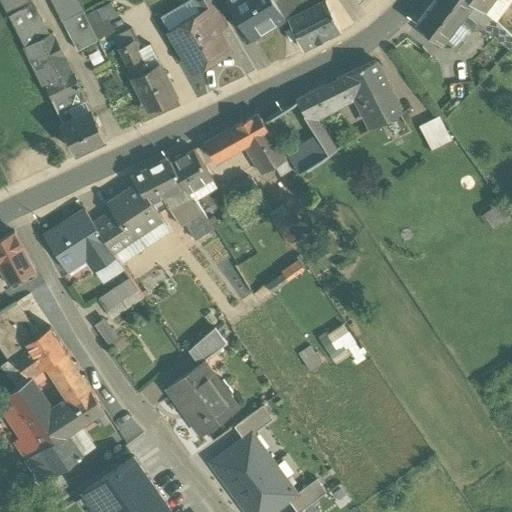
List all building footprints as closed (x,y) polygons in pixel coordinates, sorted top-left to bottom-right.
[(31,7),(27,0),(0,0),(0,4),(8,19),(31,7)] [(83,15),(74,0),(47,0),(77,56),(97,45),(85,21),(83,15)] [(269,0),(231,0),(227,2),(252,42),(284,23),(275,8),(269,0)] [(285,0),(269,0),(275,8),(286,1),(285,0)] [(438,0),(418,27),(430,37),(427,42),(435,48),(439,44),(443,47),(445,44),(466,19),(474,9),(463,0),(438,0)] [(463,0),(474,9),(483,15),(494,0),(463,0)] [(511,0),(494,0),(483,15),(495,25),(511,2),(511,0)] [(227,29),(211,1),(194,11),(200,20),(206,17),(216,35),(227,29)] [(113,6),(90,15),(101,41),(115,35),(110,22),(118,19),(113,6)] [(341,37),(325,6),(309,13),(324,44),(341,37)] [(31,7),(8,19),(25,52),(49,39),(31,7)] [(511,42),(495,26),(474,9),(466,19),(484,34),(510,54),(511,51),(511,42)] [(309,13),(285,25),(285,26),(287,25),(303,54),(324,44),(309,13)] [(200,20),(169,38),(178,54),(182,55),(188,66),(187,70),(190,74),(194,76),(201,72),(202,69),(209,65),(207,62),(214,58),(214,59),(217,60),(225,56),(226,52),(216,35),(206,17),(200,20)] [(484,34),(466,19),(445,44),(457,54),(470,37),(484,34)] [(130,34),(112,44),(117,56),(132,48),(132,49),(137,47),(130,34)] [(63,59),(52,38),(49,39),(25,52),(24,52),(36,78),(38,77),(45,91),(71,78),(62,59),(63,59)] [(132,48),(117,56),(132,85),(147,77),(132,49),(132,48)] [(375,67),(337,86),(346,105),(357,100),(375,134),(402,118),(375,67)] [(132,85),(131,85),(147,116),(175,102),(159,71),(147,77),(132,85)] [(71,78),(45,91),(52,107),(64,102),(80,94),(72,78),(71,78)] [(337,86),(323,93),(333,115),(347,107),(346,105),(337,86)] [(311,98),(298,107),(309,126),(333,115),(323,93),(311,98)] [(80,94),(64,102),(66,111),(72,125),(90,116),(80,94)] [(64,102),(52,107),(63,129),(72,125),(66,111),(64,102)] [(309,126),(298,107),(266,126),(300,179),(329,158),(309,126)] [(72,125),(63,129),(77,159),(104,146),(90,116),(72,125)] [(286,164),(257,118),(230,133),(242,151),(245,149),(263,177),(286,164)] [(450,145),(438,122),(420,131),(432,154),(450,145)] [(230,133),(204,148),(216,167),(242,151),(230,133)] [(194,154),(171,167),(186,191),(189,195),(209,183),(194,154)] [(168,162),(143,174),(158,204),(186,191),(171,167),(168,162)] [(143,174),(133,179),(140,189),(152,208),(158,204),(143,174)] [(251,185),(223,202),(233,217),(249,208),(262,201),(251,185)] [(140,189),(109,209),(114,216),(132,242),(161,223),(152,208),(140,189)] [(262,201),(249,208),(257,220),(270,212),(262,201)] [(249,208),(233,217),(241,230),(257,220),(249,208)] [(504,223),(495,211),(482,221),(491,233),(504,223)] [(294,232),(282,213),(269,220),(283,240),(294,232)] [(94,229),(84,215),(43,242),(66,276),(86,263),(94,275),(115,261),(111,256),(94,229)] [(114,216),(94,229),(111,256),(132,242),(114,216)] [(32,272),(14,237),(0,243),(0,270),(12,294),(36,281),(32,273),(32,272)] [(130,285),(100,304),(113,322),(142,303),(130,285)] [(15,308),(0,317),(0,335),(24,320),(15,308)] [(24,320),(0,335),(0,339),(4,346),(0,348),(0,351),(9,365),(13,362),(29,351),(26,347),(37,339),(24,320)] [(37,339),(26,347),(29,351),(13,362),(28,383),(30,382),(47,370),(66,357),(49,331),(37,339)] [(226,349),(214,333),(194,350),(204,365),(226,350),(226,349)] [(331,363),(355,345),(350,338),(333,350),(327,341),(319,347),(331,363)] [(66,357),(47,370),(54,381),(73,368),(66,357)] [(28,383),(13,362),(9,365),(7,366),(13,376),(6,381),(15,393),(28,383)] [(237,414),(203,366),(167,392),(201,440),(237,414)] [(73,368),(54,381),(71,406),(90,394),(73,368)] [(53,418),(30,382),(15,393),(8,398),(14,407),(4,415),(24,446),(18,451),(26,464),(67,438),(53,418)] [(71,406),(53,418),(67,438),(103,415),(90,394),(71,406)] [(8,398),(0,403),(0,409),(4,415),(14,407),(8,398)] [(263,411),(235,431),(244,444),(252,438),(272,423),(263,411)] [(67,438),(26,464),(43,489),(82,462),(67,438)] [(211,468),(232,498),(275,469),(252,438),(244,444),(211,468)] [(134,461),(84,495),(95,511),(116,511),(153,488),(134,461)] [(297,500),(275,469),(232,498),(242,511),(279,511),(288,506),(297,500)] [(297,500),(288,506),(292,511),(305,511),(326,496),(317,483),(297,500)] [(169,511),(153,488),(116,511),(169,511)]
